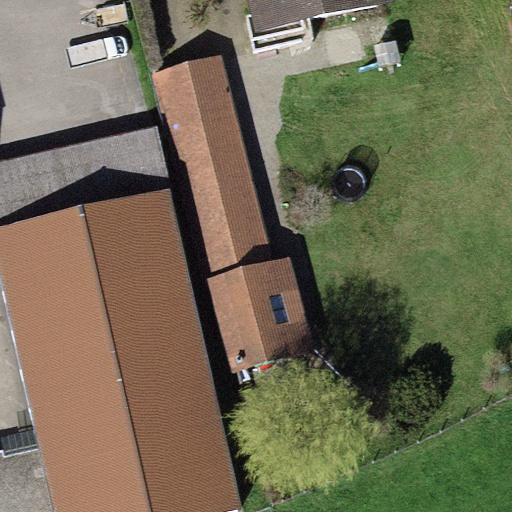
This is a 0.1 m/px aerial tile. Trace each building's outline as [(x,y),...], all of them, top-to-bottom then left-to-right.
[(378,0),(242,0),(251,40),(381,13),(378,0)] [(208,73),(149,89),(204,292),(263,276),(208,73)] [(0,240),(155,205),(140,141),(0,172),(0,240)] [(224,511),(155,205),(0,240),(0,306),(33,452),(46,511),(224,511)] [(283,270),(263,276),(204,292),(228,380),(307,359),(283,270)] [(0,511),(46,511),(33,452),(0,459),(0,511)]
